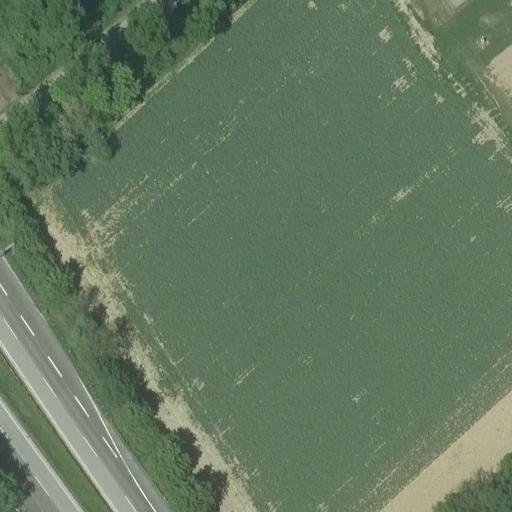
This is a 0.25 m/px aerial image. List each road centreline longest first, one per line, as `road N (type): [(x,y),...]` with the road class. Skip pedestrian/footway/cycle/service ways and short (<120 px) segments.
road 1 (motorway): [(131,511),(0,318)]
road 2 (unclassified): [(171,0),(0,131)]
